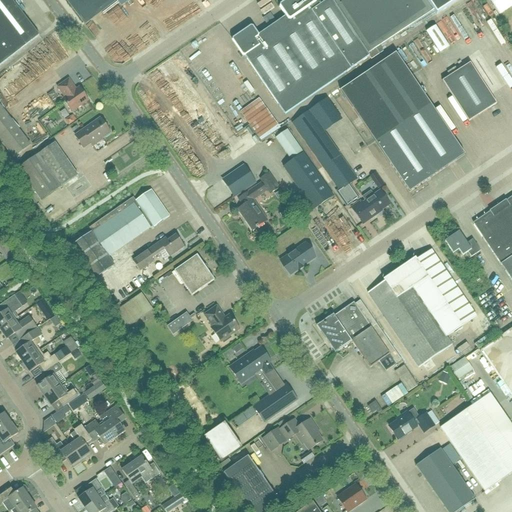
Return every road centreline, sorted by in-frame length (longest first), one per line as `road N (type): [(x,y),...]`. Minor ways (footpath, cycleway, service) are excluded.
road 1 (tertiary): [(275,321),(114,84)]
road 2 (unclassified): [(275,321),(511,161)]
road 3 (tertiary): [(410,511),(275,321)]
road 4 (unclassified): [(114,84),(239,0)]
